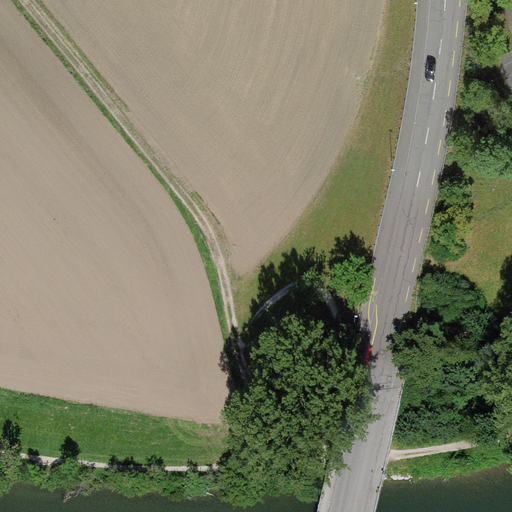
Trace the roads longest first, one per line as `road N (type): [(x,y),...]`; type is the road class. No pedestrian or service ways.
road 1 (tertiary): [(446,0),(430,125),(348,511)]
road 2 (track): [(239,351),(223,266),(196,207),(25,0)]
